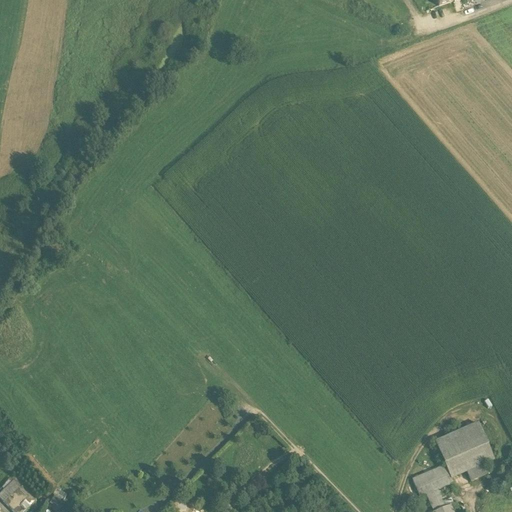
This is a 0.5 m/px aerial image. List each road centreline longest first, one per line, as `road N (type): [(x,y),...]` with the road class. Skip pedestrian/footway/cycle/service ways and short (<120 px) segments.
road 1 (track): [(355,511),(254,408),(159,511)]
road 2 (track): [(396,511),(412,460),(433,434),(467,417)]
